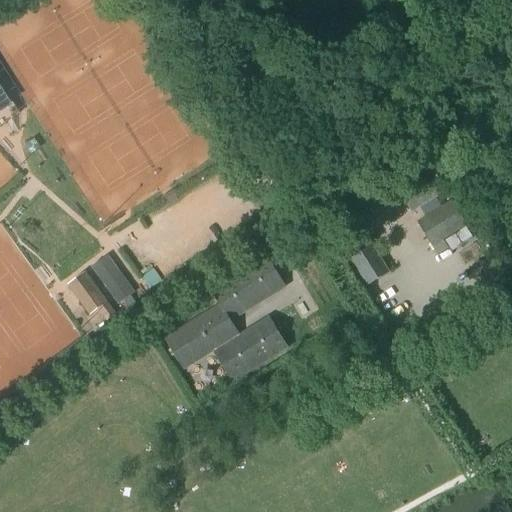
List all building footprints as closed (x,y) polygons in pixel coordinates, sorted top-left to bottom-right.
[(0,87),(0,112),(11,105),(0,87)] [(436,198),(446,191),(431,166),(396,187),(412,212),(420,207),(426,218),(418,223),(432,247),(467,225),(452,201),(441,208),(436,198)] [(365,235),(344,248),(368,286),(389,273),(365,235)] [(59,253),(66,267),(94,252),(86,238),(59,253)] [(267,257),(216,289),(211,292),(220,306),(165,340),(183,370),(213,352),(232,383),(288,348),(270,318),(240,337),(230,321),(285,287),(267,257)] [(92,268),(107,289),(118,304),(133,293),(106,258),(92,268)] [(107,320),(114,315),(85,274),(68,286),(90,315),(99,308),(107,320)]
